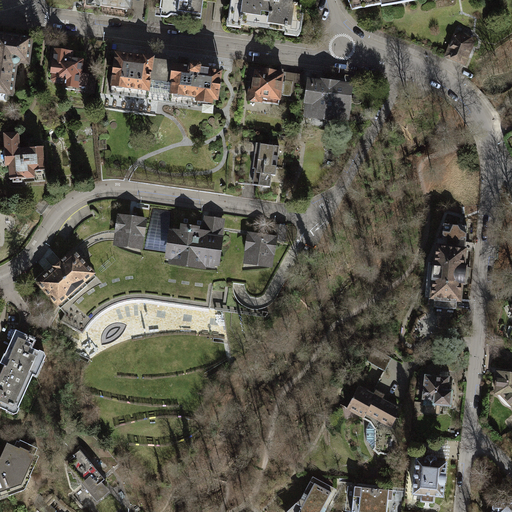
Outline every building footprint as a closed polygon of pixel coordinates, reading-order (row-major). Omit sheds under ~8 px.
[(86,0),(88,4),(130,9),(130,0),(86,0)] [(201,19),(203,0),(160,0),(159,14),(161,14),(161,17),(167,18),(170,15),(201,19)] [(231,0),(229,20),(241,21),(241,25),(251,26),(251,24),(268,27),(268,29),(285,31),(286,28),(299,30),(301,27),(303,16),(299,15),(300,7),(297,6),(297,4),(294,4),(294,0),(231,0)] [(31,39),(0,34),(0,100),(6,102),(7,95),(11,95),(15,66),(20,62),(28,63),(31,39)] [(459,34),(453,36),(445,57),(464,65),(473,43),(471,38),(459,34)] [(72,53),(55,51),(51,82),(66,84),(65,89),(75,90),(75,87),(84,88),(86,75),(80,74),(82,61),(71,59),(72,53)] [(176,61),(116,54),(111,95),(159,101),(197,106),(198,101),(211,103),(212,99),(217,100),(220,71),(200,69),(200,66),(190,64),(189,67),(175,66),(176,61)] [(283,74),(255,72),(253,91),(248,91),(247,100),(262,102),(262,98),(280,100),(283,74)] [(95,76),(86,75),(84,88),(84,92),(93,93),(95,76)] [(292,81),(285,80),(283,95),(291,96),(292,81)] [(324,86),(311,84),(309,100),(312,101),(311,112),(347,117),(349,104),(345,103),(347,87),(335,86),(336,82),(324,81),(324,86)] [(19,133),(3,134),(4,149),(0,149),(0,166),(9,166),(10,179),(12,179),(13,183),(22,182),(22,179),(35,178),(35,182),(45,181),(43,147),(20,148),(19,133)] [(280,146),(255,143),(252,168),(259,169),(257,185),(270,187),(272,175),(275,176),(280,146)] [(41,214),(49,204),(35,194),(27,203),(41,214)] [(142,221),(120,218),(117,243),(139,246),(142,221)] [(183,234),(173,232),(171,248),(174,248),(172,260),(203,264),(203,260),(216,262),(221,222),(207,220),(205,235),(195,234),(195,230),(183,229),(183,234)] [(442,240),(438,239),(435,264),(429,263),(425,297),(435,298),(434,307),(456,309),(457,300),(460,301),(462,284),(465,285),(467,267),(464,267),(468,227),(444,225),(442,240)] [(285,228),(274,226),(273,235),(259,234),(258,238),(250,237),(247,261),(270,264),(273,240),(283,241),(285,228)] [(83,281),(93,273),(73,251),(60,262),(59,260),(52,266),(53,267),(47,273),(45,271),(35,280),(57,304),(66,296),(69,300),(87,285),(83,281)] [(418,332),(438,336),(441,316),(434,315),(434,319),(421,317),(418,332)] [(28,336),(15,330),(5,353),(4,353),(0,361),(0,362),(4,364),(0,372),(0,407),(7,411),(10,405),(18,408),(39,362),(35,360),(39,351),(30,347),(32,343),(26,341),(28,336)] [(94,338),(82,346),(90,357),(101,350),(94,338)] [(388,357),(374,349),(368,362),(381,368),(388,357)] [(449,371),(454,372),(455,364),(440,362),(439,377),(448,378),(449,371)] [(507,373),(497,372),(496,393),(501,393),(511,404),(511,368),(507,369),(507,373)] [(439,377),(425,376),(423,398),(425,398),(424,413),(440,415),(441,404),(450,405),(451,402),(453,402),(453,394),(451,394),(452,385),(447,385),(448,378),(439,377)] [(361,388),(358,386),(346,408),(363,417),(366,412),(391,426),(396,418),(397,407),(397,406),(396,405),(394,404),(392,404),(381,399),(381,395),(376,392),(375,395),(369,392),(370,391),(363,386),(361,388)] [(375,428),(370,423),(366,428),(366,440),(373,448),(375,428)] [(14,446),(7,442),(0,458),(0,492),(20,485),(24,474),(26,473),(37,448),(20,439),(19,441),(16,440),(14,446)] [(104,479),(80,449),(73,454),(75,457),(66,465),(68,472),(72,471),(73,477),(76,477),(77,483),(81,482),(82,489),(86,488),(94,499),(98,496),(99,497),(105,492),(104,491),(107,488),(102,481),(104,479)] [(426,460),(417,459),(414,493),(422,493),(421,501),(434,502),(434,495),(443,496),(445,462),(436,461),(436,458),(434,457),(428,456),(426,458),(426,460)] [(323,511),(337,489),(317,478),(305,501),(307,502),(303,509),(300,507),(294,511),(323,511)] [(400,511),(402,492),(354,486),(351,511),(400,511)] [(38,511),(52,511),(55,510),(38,494),(32,506),(38,511)] [(511,511),(511,501),(507,496),(501,503),(499,501),(493,507),(495,509),(491,511),(511,511)]
